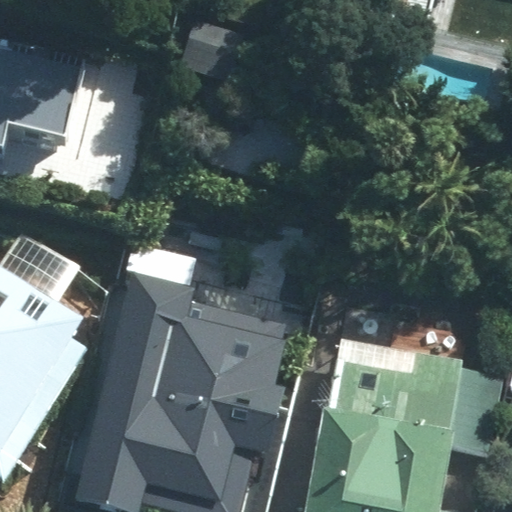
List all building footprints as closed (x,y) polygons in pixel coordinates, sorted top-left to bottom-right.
[(423,32),(430,0),(396,0),(391,24),(423,32)] [(500,69),(385,42),(376,84),(490,110),(500,69)] [(0,159),(4,143),(63,157),(83,75),(0,54),(0,159)] [(0,477),(86,335),(53,314),(78,272),(23,239),(0,277),(0,477)] [(326,283),(281,280),(278,329),(323,332),(326,283)] [(123,296),(69,511),(244,511),(288,336),(123,296)] [(432,511),(457,373),(413,365),(410,381),(331,367),(305,511),(432,511)]
